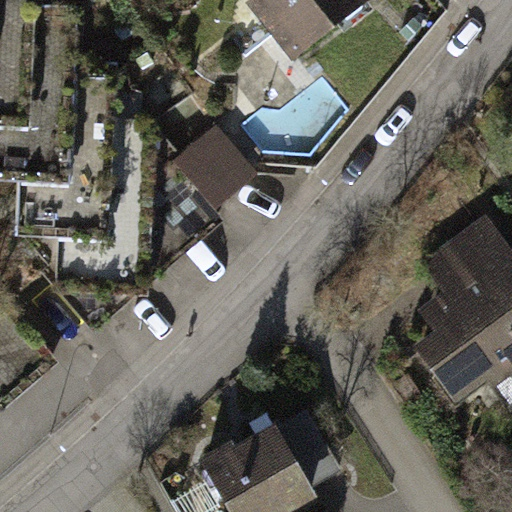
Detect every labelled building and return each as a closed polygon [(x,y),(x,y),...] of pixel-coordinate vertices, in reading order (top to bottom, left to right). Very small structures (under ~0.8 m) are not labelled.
[(0,0),(0,244),(23,247),(18,288),(126,302),(150,112),(98,105),(102,74),(52,68),(58,16),(5,9),(6,0),(0,0)] [(333,0),(227,0),(216,9),(256,60),(333,0)] [(227,127),(181,159),(224,220),(270,189),(227,127)] [(511,412),(511,276),(475,223),(401,274),(434,320),(394,348),(438,410),(469,389),(494,425),(511,412)] [(265,511),(282,504),(244,427),(171,462),(194,511),(265,511)]
